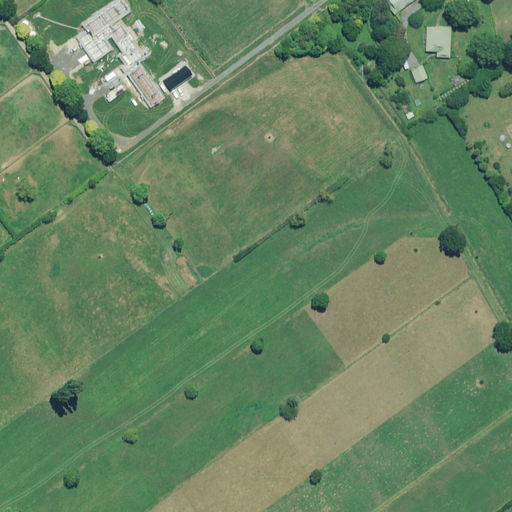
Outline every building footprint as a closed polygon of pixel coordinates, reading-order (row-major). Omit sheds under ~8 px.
[(414,0),(387,0),(397,13),(414,0)] [(450,58),(451,28),(427,27),(426,51),(437,52),(437,57),(450,58)] [(427,78),(422,66),(411,70),(416,83),(427,78)] [(412,110),(406,114),(409,120),(415,116),(412,110)] [(423,114),(416,118),(420,126),(427,122),(423,114)]
